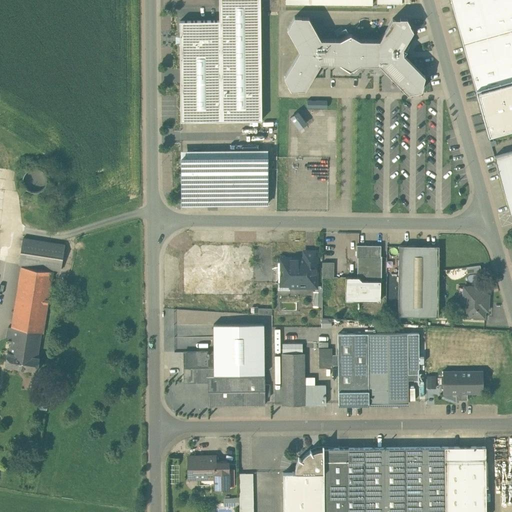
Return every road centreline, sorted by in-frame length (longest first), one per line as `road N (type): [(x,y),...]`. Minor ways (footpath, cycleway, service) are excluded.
road 1 (residential): [(511,426),(154,428)]
road 2 (residential): [(154,219),(485,221)]
road 3 (unclassified): [(153,207),(60,235),(17,230),(0,322)]
road 4 (residential): [(427,0),(485,221)]
road 5 (residential): [(154,219),(154,428)]
road 6 (residential): [(151,0),(153,207)]
